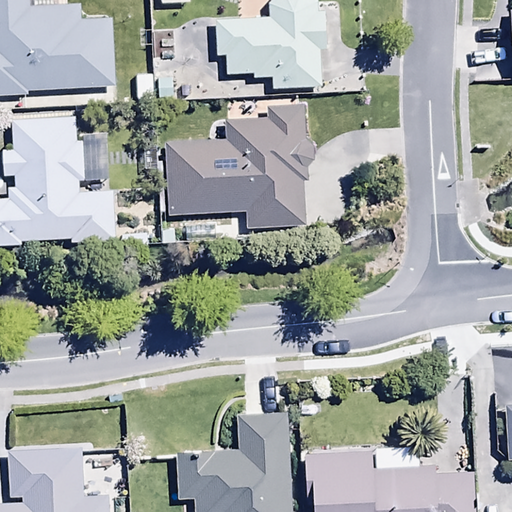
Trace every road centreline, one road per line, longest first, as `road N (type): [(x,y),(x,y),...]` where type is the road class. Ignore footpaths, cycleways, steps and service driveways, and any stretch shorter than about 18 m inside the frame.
road 1 (residential): [(0,360),(388,319),(447,303)]
road 2 (residential): [(447,303),(433,0)]
